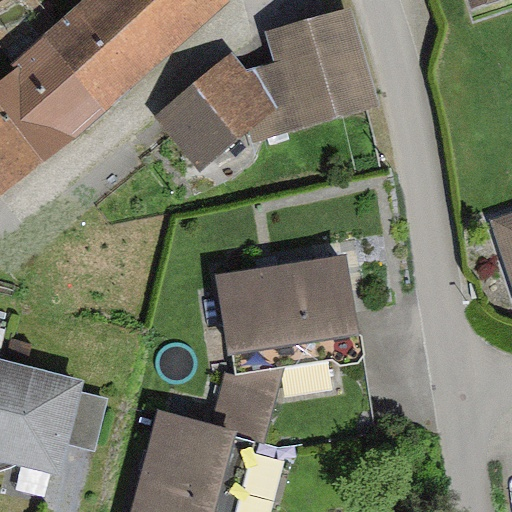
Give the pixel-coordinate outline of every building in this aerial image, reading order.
[(95,0),(44,45),(105,115),(230,8),(222,0),(95,0)] [(471,0),(474,10),(504,0),(471,0)] [(280,115),(251,139),(253,155),(380,120),(354,17),(268,41),(274,71),(250,80),(280,115)] [(105,115),(44,45),(0,82),(0,118),(42,168),(105,115)] [(250,80),(234,61),(155,134),(198,183),(251,139),(280,115),(250,80)] [(0,202),(42,168),(0,118),(0,202)] [(511,213),(491,220),(511,284),(511,213)] [(347,253),(217,275),(234,377),(285,368),(333,360),(343,368),(359,365),(365,355),(347,253)] [(285,368),(234,377),(228,375),(216,423),(260,435),(267,437),(285,368)] [(83,393),(0,371),(0,474),(4,474),(13,470),(60,482),(68,450),(83,393)] [(112,400),(83,393),(68,450),(97,458),(112,400)] [(216,423),(161,409),(134,511),(239,511),(260,435),(216,423)]
